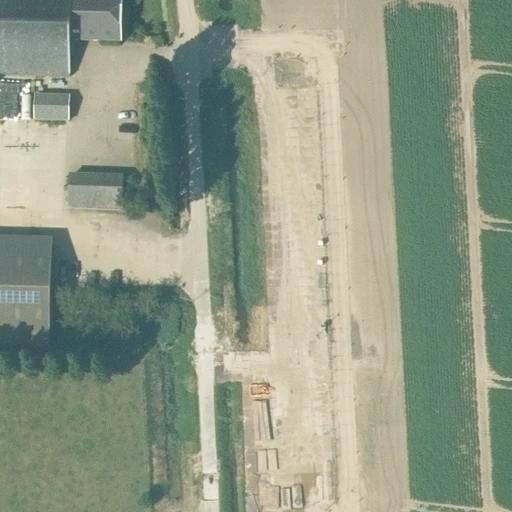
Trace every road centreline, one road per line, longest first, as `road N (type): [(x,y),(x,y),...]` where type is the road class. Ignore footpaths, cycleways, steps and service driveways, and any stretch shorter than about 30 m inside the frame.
road 1 (unclassified): [(214,511),(190,0)]
road 2 (unknown): [(202,245),(111,244),(62,205),(0,183)]
